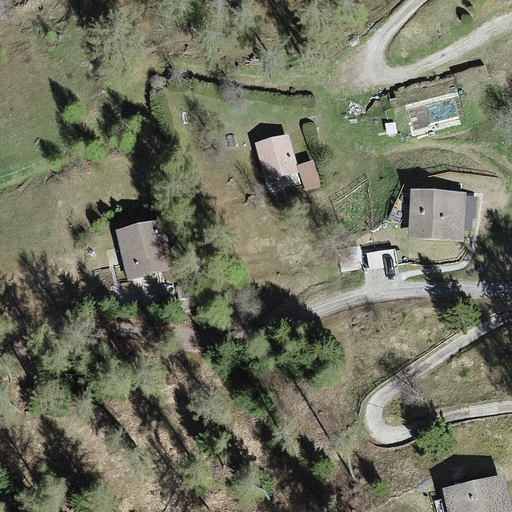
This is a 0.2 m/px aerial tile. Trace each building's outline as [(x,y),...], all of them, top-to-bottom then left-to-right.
[(286,141),(254,149),(262,186),(296,175),(296,171),(286,141)] [(296,171),(303,192),(317,189),(311,166),(296,171)] [(465,196),(412,193),(408,241),(465,243),(465,196)] [(161,224),(113,236),(129,285),(174,274),(161,224)] [(510,511),(504,483),(444,497),(448,511),(510,511)]
